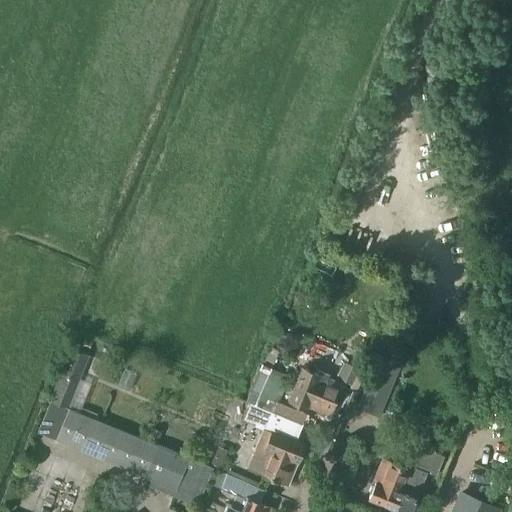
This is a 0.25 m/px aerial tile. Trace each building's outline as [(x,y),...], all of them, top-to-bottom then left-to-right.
[(453,62),(430,62),(430,79),(453,79),(453,62)] [(470,64),(460,64),(459,82),(470,83),(470,64)] [(478,164),(451,163),(451,180),(477,181),(478,164)] [(497,272),(473,271),(472,288),(496,290),(497,272)] [(88,354),(68,346),(47,398),(67,406),(88,354)] [(374,349),(367,365),(351,404),(370,413),(393,357),(374,349)] [(345,361),(338,378),(353,385),(360,368),(345,361)] [(288,398),(307,407),(308,406),(329,415),(332,407),(344,413),(353,391),(339,385),(338,389),(325,384),(329,375),(318,370),(317,372),(301,366),(288,398)] [(55,440),(175,489),(198,499),(211,466),(188,457),(188,456),(157,443),(162,431),(147,425),(144,433),(100,416),(99,420),(49,400),(37,431),(56,439),(55,440)] [(261,429),(257,438),(246,466),(287,484),(296,463),(304,444),(295,440),(302,424),(250,402),(243,419),(255,423),(254,426),(261,429)] [(368,498),(395,509),(396,510),(400,511),(410,511),(411,511),(413,510),(415,505),(414,502),(416,498),(427,472),(434,475),(443,455),(422,447),(412,471),(409,469),(381,458),(374,474),(378,475),(368,498)] [(232,505),(227,503),(222,511),(269,511),(271,508),(259,503),(265,491),(218,471),(213,484),(236,494),(232,505)] [(498,511),(501,507),(459,489),(449,511),(498,511)]
